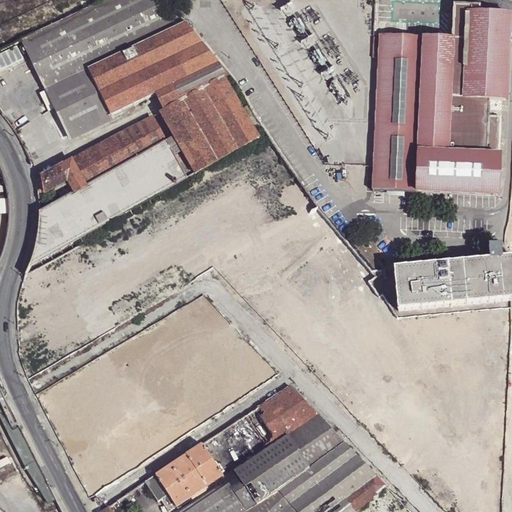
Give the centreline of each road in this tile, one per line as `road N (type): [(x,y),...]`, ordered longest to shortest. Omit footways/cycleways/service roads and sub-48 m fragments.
road 1 (residential): [(23,401),(206,295),(225,301),(298,379)]
road 2 (tertiary): [(0,137),(25,203),(1,326),(5,361),(23,401)]
road 3 (residential): [(298,379),(96,511)]
road 4 (residential): [(298,379),(430,511)]
road 5 (tertiary): [(23,401),(81,511)]
